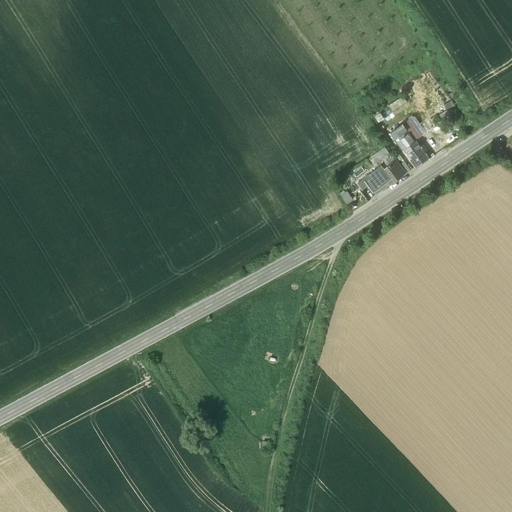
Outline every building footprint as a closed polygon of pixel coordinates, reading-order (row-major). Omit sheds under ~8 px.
[(408,135),(397,143),(403,151),(415,143),(408,135)] [(415,143),(403,151),(416,168),(429,159),(416,142),(415,143)] [(380,151),(375,154),(379,160),(384,157),(380,151)] [(395,160),(376,176),(374,174),(367,180),(364,182),(367,187),(372,194),(384,185),(386,184),(388,187),(393,183),(394,184),(401,178),(400,178),(405,174),(399,166),(395,160)] [(404,162),(399,166),(405,174),(410,171),(404,162)] [(362,173),(354,179),(362,190),(367,187),(364,182),(367,180),(362,173)]
